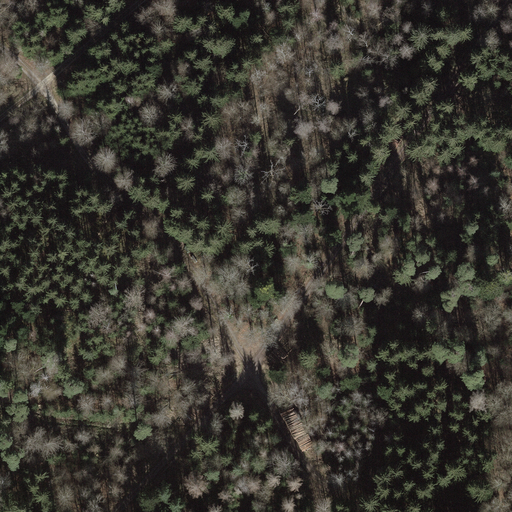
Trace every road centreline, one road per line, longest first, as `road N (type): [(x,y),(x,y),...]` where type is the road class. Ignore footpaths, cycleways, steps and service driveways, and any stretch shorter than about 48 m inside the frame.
road 1 (track): [(509,0),(290,313),(116,511)]
road 2 (track): [(362,511),(286,439),(163,228),(87,163),(41,86)]
road 3 (track): [(142,0),(0,117)]
